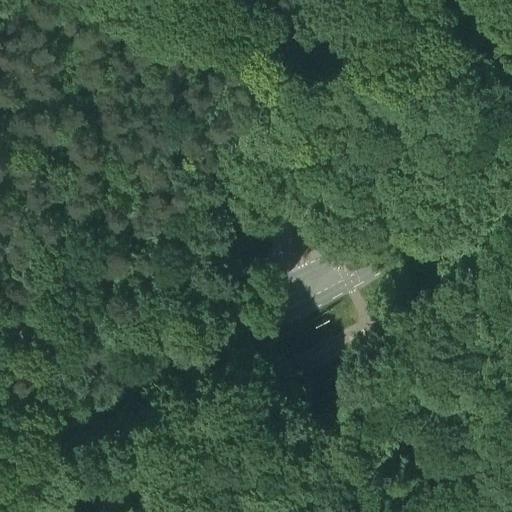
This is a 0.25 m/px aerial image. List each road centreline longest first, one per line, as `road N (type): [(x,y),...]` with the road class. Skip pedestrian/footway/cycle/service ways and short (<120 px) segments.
road 1 (secondary): [(290,280),(149,356),(9,459)]
road 2 (secondary): [(9,459),(304,307)]
road 3 (secondary): [(511,186),(335,259)]
road 4 (secondary): [(348,284),(511,189)]
road 5 (secondary): [(311,122),(281,204),(290,280)]
road 6 (secondary): [(335,259),(314,210),(311,122)]
road 7 (secondary): [(311,122),(349,0)]
